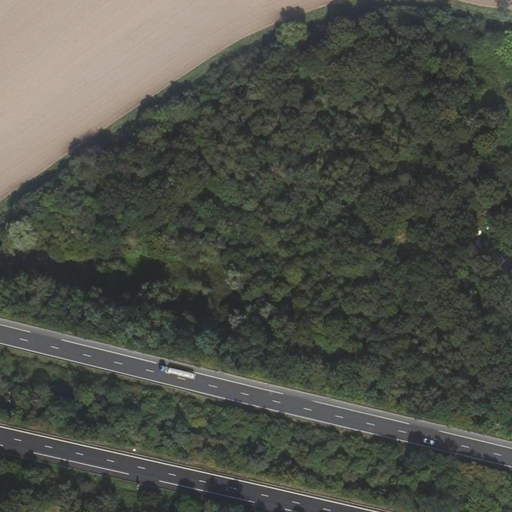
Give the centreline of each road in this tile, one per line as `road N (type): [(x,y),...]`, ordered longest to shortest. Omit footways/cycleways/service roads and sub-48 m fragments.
road 1 (trunk): [(511,458),(0,334)]
road 2 (track): [(391,0),(279,29),(236,49),(0,211)]
road 3 (trunk): [(0,435),(332,511)]
